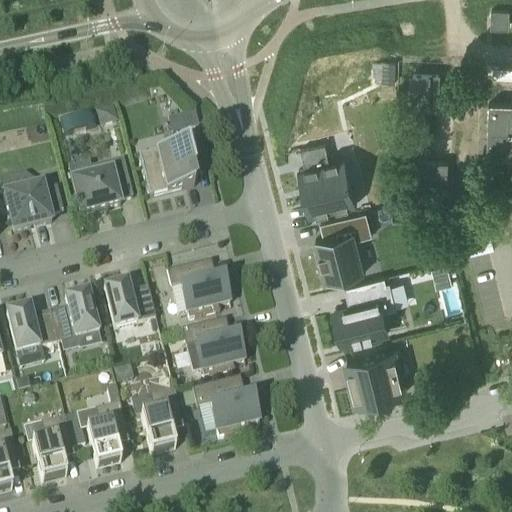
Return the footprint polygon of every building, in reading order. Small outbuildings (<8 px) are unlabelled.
[(491,10),(491,17),(490,28),(509,29),(509,11),(491,10)] [(395,63),(382,63),(382,83),(395,83),(395,63)] [(412,105),(437,106),(438,75),(413,74),(412,105)] [(511,103),(489,103),(488,123),(487,156),(511,156),(511,103)] [(113,107),(113,106),(95,110),(95,111),(99,128),(117,124),(113,107)] [(91,112),(58,120),(63,137),(95,130),(91,112)] [(195,116),(195,114),(194,114),(179,118),(183,134),(198,130),(199,130),(195,116)] [(187,145),(138,158),(149,200),(194,189),(193,187),(192,188),(189,174),(195,173),(187,145)] [(299,169),(310,217),(357,206),(346,159),(334,162),(331,148),(307,154),(310,167),(299,169)] [(132,200),(122,161),(90,170),(89,164),(68,170),(80,218),(120,208),(119,203),(132,200)] [(447,202),(448,162),(416,161),(415,201),(447,202)] [(42,188),(37,189),(36,183),(25,175),(1,181),(5,197),(4,197),(4,200),(3,200),(7,217),(8,216),(13,234),(30,230),(29,229),(45,225),(45,226),(51,225),(49,218),(63,215),(56,189),(43,192),(42,188)] [(365,272),(356,238),(371,234),(365,212),(320,223),(324,236),(315,239),(326,281),(365,272)] [(215,283),(210,263),(166,274),(170,292),(179,289),(186,317),(187,317),(189,322),(219,315),(219,313),(218,314),(217,309),(228,306),(229,310),(230,310),(222,279),(221,279),(222,281),(215,283)] [(432,270),(436,290),(451,287),(447,267),(432,270)] [(388,332),(383,310),(394,308),(388,284),(386,284),(385,277),(346,287),(351,307),(334,312),(342,343),(388,332)] [(155,322),(147,289),(146,290),(147,294),(130,298),(127,284),(118,286),(117,284),(105,287),(106,289),(103,290),(114,332),(155,322)] [(50,314),(49,314),(57,346),(98,336),(88,294),(85,295),(84,292),(72,295),(73,298),(64,300),(68,313),(51,318),(50,314)] [(16,356),(57,346),(49,314),(50,318),(33,322),(29,309),(20,311),(20,308),(8,311),(8,314),(6,315),(16,356)] [(243,368),(245,368),(237,337),(236,338),(236,339),(230,341),(225,321),(181,332),(185,350),(194,348),(201,375),(202,375),(203,380),(234,373),(233,371),(233,372),(232,367),(242,364),(243,368)] [(401,383),(393,351),(347,363),(357,406),(388,398),(386,387),(401,383)] [(124,369),(113,372),(116,384),(123,382),(126,377),(124,369)] [(26,380),(15,383),(17,393),(29,390),(26,380)] [(196,393),(196,394),(181,398),(184,410),(199,406),(200,410),(209,408),(216,435),(217,435),(218,441),(249,433),(249,432),(248,432),(247,427),(257,425),(258,428),(260,428),(252,397),(251,398),(251,399),(245,401),(240,382),(196,393)] [(181,431),(183,431),(173,393),(149,399),(153,415),(140,418),(150,457),(175,451),(168,426),(179,423),(181,431)] [(118,406),(95,412),(99,429),(86,432),(96,471),(120,465),(114,440),(124,437),(126,445),(128,445),(118,406)] [(77,417),(64,420),(71,450),(84,447),(81,433),(77,417)] [(64,420),(40,426),(44,443),(31,446),(41,485),(65,479),(59,453),(70,451),(72,459),(73,458),(71,450),(64,420)] [(9,434),(0,436),(0,495),(11,492),(5,467),(15,464),(17,473),(19,472),(9,434)]
